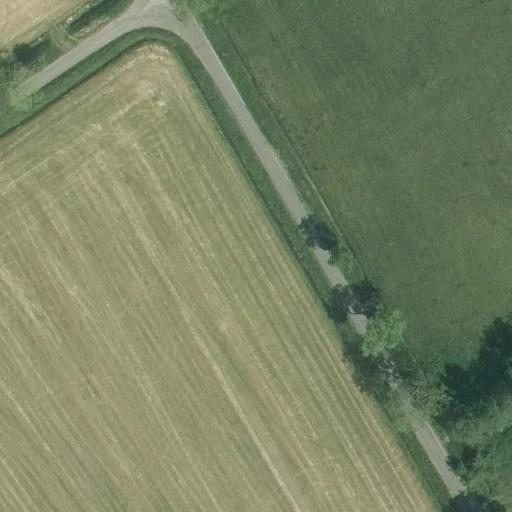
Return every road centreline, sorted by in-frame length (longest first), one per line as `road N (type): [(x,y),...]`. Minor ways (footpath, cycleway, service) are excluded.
road 1 (unclassified): [(470,511),(174,0)]
road 2 (unclassified): [(0,104),(154,0)]
